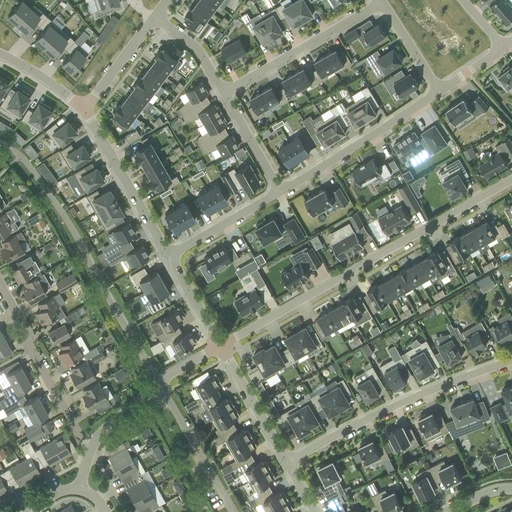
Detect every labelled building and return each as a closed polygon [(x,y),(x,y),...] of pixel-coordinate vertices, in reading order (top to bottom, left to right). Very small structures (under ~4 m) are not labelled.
[(30,8),(21,0),(8,16),(17,24),(30,8)] [(119,3),(118,0),(93,0),(97,10),(95,11),(97,17),(111,13),(109,7),(119,3)] [(212,0),(199,0),(198,2),(213,13),(219,5),(212,0)] [(298,0),(293,3),(303,20),(313,15),(307,4),(312,1),(311,0),(298,0)] [(511,6),(506,0),(493,0),(494,1),(490,5),(496,12),(501,17),(501,18),(506,24),(511,19),(511,6)] [(213,13),(198,2),(192,10),(206,21),(213,13)] [(303,20),(293,3),(284,8),(281,4),(276,7),(282,18),(288,15),(294,26),(303,20)] [(33,4),(30,8),(17,24),(26,31),(34,22),(39,26),(47,16),(33,4)] [(277,22),(282,19),(276,8),(270,11),(273,15),(263,20),(273,38),(283,32),(277,22)] [(192,10),(191,9),(185,16),(186,18),(185,19),(194,26),(190,31),(202,40),(213,26),(206,21),(192,10)] [(247,12),(242,15),(246,22),(251,19),(247,12)] [(61,29),(47,16),(39,26),(44,30),(35,40),(44,48),(58,32),(61,29)] [(239,27),(243,21),(237,18),(234,23),(239,27)] [(273,38),(263,20),(254,26),(252,22),(246,25),(252,36),(258,33),(264,43),(273,38)] [(356,28),(344,35),(349,43),(359,37),(361,40),(367,37),(371,44),(387,35),(379,23),(367,31),(363,24),(356,28)] [(107,36),(111,31),(105,27),(101,32),(107,36)] [(80,43),(89,34),(84,29),(75,39),(80,43)] [(66,40),(58,32),(44,48),(53,55),(61,46),(66,50),(74,40),(70,36),(66,40)] [(240,39),(222,49),(229,63),(248,52),(240,39)] [(88,53),(74,40),(66,50),(71,54),(62,64),(71,72),(88,53)] [(155,57),(156,58),(156,57),(171,68),(175,71),(182,62),(177,59),(183,52),(174,44),(168,52),(163,48),(162,50),(161,49),(155,57)] [(378,50),(364,59),(369,66),(372,64),(375,68),(381,64),(386,72),(402,62),(402,61),(403,60),(399,54),(398,55),(394,48),(382,56),(378,50)] [(336,49),(326,56),(334,70),(341,65),(343,69),(352,64),(345,51),(339,54),(336,49)] [(334,70),(326,56),(315,62),(323,75),(317,79),(320,83),(328,78),(326,74),(334,70)] [(156,57),(156,58),(150,65),(165,76),(171,68),(156,57)] [(165,76),(150,65),(144,73),(159,84),(165,76)] [(511,66),(511,67),(509,65),(503,69),(505,71),(499,77),(500,79),(498,80),(504,88),(506,86),(508,89),(511,85),(511,66)] [(304,68),(293,74),(302,88),(309,84),(311,87),(320,83),(317,79),(313,71),(308,74),(304,68)] [(402,69),(383,81),(391,94),(398,89),(402,97),(419,86),(411,73),(406,76),(402,69)] [(159,84),(144,73),(142,77),(140,76),(139,77),(140,78),(138,81),(153,92),(159,84)] [(302,88),(293,74),(283,80),(286,87),(281,90),(285,97),(288,101),(296,96),(294,93),(302,88)] [(153,92),(138,81),(136,84),(135,83),(134,84),(135,85),(132,89),(146,100),(153,92)] [(178,109),(182,115),(206,101),(203,96),(208,93),(202,82),(185,92),(189,99),(178,109)] [(272,86),(261,92),(269,106),(277,102),(279,106),(288,101),(285,97),(280,100),(272,86)] [(373,116),(377,113),(368,100),(374,96),(367,86),(361,90),(365,96),(355,102),(367,121),(374,117),(373,116)] [(132,89),(126,97),(141,108),(146,112),(152,104),(146,100),(132,89)] [(0,106),(17,117),(29,97),(28,96),(29,95),(22,90),(21,92),(17,90),(12,98),(6,95),(0,104),(0,106)] [(269,106),(261,92),(251,98),(254,105),(249,108),(255,119),(264,114),(262,111),(269,106)] [(473,113),(480,109),(483,112),(483,113),(489,108),(479,96),(473,101),(473,102),(469,105),(464,98),(446,110),(455,124),(472,112),(473,113)] [(141,108),(126,97),(120,105),(134,116),(141,108)] [(209,107),(206,101),(182,115),(186,122),(200,117),(204,124),(222,113),(218,106),(216,107),(214,104),(209,107)] [(367,121),(355,102),(345,108),(342,102),(336,105),(342,115),(348,112),(356,126),(360,124),(361,125),(367,121)] [(38,130),(51,111),(49,110),(51,108),(44,104),(43,106),(39,103),(33,112),(28,108),(21,119),(38,130)] [(120,105),(119,104),(113,112),(114,113),(113,114),(117,117),(114,122),(124,130),(128,125),(134,116),(120,105)] [(337,119),(342,115),(336,105),(330,109),(334,115),(324,121),(336,140),(343,136),(342,135),(346,132),(337,119)] [(226,120),(222,113),(204,124),(208,131),(196,140),(200,147),(224,133),(221,127),(226,125),(224,121),(226,120)] [(58,147),(76,132),(75,131),(77,130),(72,123),(70,125),(67,121),(59,127),(55,122),(45,130),(58,147)] [(336,140),(324,121),(314,127),(325,145),(329,143),(330,144),(336,140)] [(4,124),(1,130),(10,135),(13,129),(4,124)] [(447,144),(435,125),(422,133),(422,134),(418,137),(414,131),(394,145),(404,161),(410,157),(415,164),(424,158),(419,151),(429,144),(435,153),(447,144)] [(128,143),(140,136),(136,130),(125,137),(128,143)] [(15,131),(11,135),(16,140),(21,136),(15,131)] [(300,136),(290,143),(300,159),(310,153),(302,140),(311,135),(309,131),(300,136)] [(227,138),(224,133),(200,147),(204,153),(218,148),(222,156),(238,146),(232,136),(227,138)] [(140,161),(156,152),(147,137),(141,140),(144,146),(135,151),(135,153),(134,154),(139,162),(140,162),(140,161)] [(480,165),(487,177),(508,165),(504,159),(510,156),(510,157),(511,155),(511,143),(509,138),(502,142),(502,143),(496,146),(499,152),(488,158),(489,160),(480,165)] [(300,159),(290,143),(280,149),(290,165),(300,159)] [(26,153),(33,148),(29,144),(23,149),(26,153)] [(70,169),(90,156),(89,155),(91,154),(86,147),(85,148),(82,144),(74,149),(71,144),(59,151),(70,169)] [(467,159),(476,155),(472,146),(463,150),(467,159)] [(236,156),(246,154),(244,147),(234,150),(236,156)] [(145,170),(161,161),(156,152),(140,161),(140,162),(145,170)] [(445,167),(446,169),(439,173),(448,190),(447,191),(450,197),(451,196),(452,197),(467,188),(462,179),(469,175),(459,158),(452,163),(445,167)] [(391,174),(385,163),(378,167),(373,159),(352,171),(360,185),(381,173),(384,178),(391,174)] [(398,167),(394,160),(389,163),(393,170),(398,167)] [(150,179),(166,170),(161,161),(145,170),(150,178),(150,179)] [(73,173),(83,192),(103,180),(103,179),(104,178),(100,171),(99,172),(96,168),(88,172),(85,166),(73,173)] [(243,186),(246,192),(260,184),(249,166),(236,173),(234,169),(221,177),(230,193),(243,186)] [(57,181),(48,168),(42,173),(46,179),(51,185),(57,181)] [(171,179),(166,170),(150,179),(150,178),(148,179),(153,188),(155,187),(156,188),(165,183),(168,189),(180,182),(176,176),(171,179)] [(413,177),(411,174),(406,172),(402,174),(406,181),(413,177)] [(413,213),(421,208),(407,184),(399,188),(413,213)] [(227,201),(218,185),(207,191),(217,207),(227,201)] [(337,200),(341,207),(349,203),(340,187),(332,192),(328,195),(325,188),(305,200),(313,215),(333,203),(333,202),(337,200)] [(117,201),(113,193),(111,194),(109,190),(100,195),(97,190),(85,196),(95,214),(117,201)] [(217,207),(207,191),(197,196),(207,213),(217,207)] [(114,219),(122,214),(120,210),(122,209),(117,201),(95,214),(105,231),(117,225),(114,219)] [(195,220),(186,203),(175,209),(185,225),(195,220)] [(402,226),(410,221),(401,205),(378,218),(387,234),(396,229),(396,230),(403,227),(402,226)] [(73,207),(69,210),(74,216),(77,214),(73,207)] [(185,225),(175,209),(165,215),(175,231),(185,225)] [(10,233),(18,228),(9,210),(0,215),(0,236),(10,231),(10,233)] [(349,216),(356,229),(363,225),(356,212),(349,216)] [(39,229),(45,226),(39,213),(27,219),(30,225),(35,223),(39,229)] [(305,237),(294,218),(284,224),(285,225),(280,228),(274,218),(264,224),(263,222),(256,226),(257,228),(256,228),(264,243),(273,238),(276,241),(285,236),(284,235),(289,232),(295,243),(305,237)] [(503,236),(497,226),(496,224),(490,227),(487,220),(478,226),(488,242),(496,237),(498,239),(503,236)] [(101,262),(132,244),(129,238),(135,234),(129,222),(113,231),(119,241),(103,251),(103,252),(97,255),(101,262)] [(350,223),(327,236),(340,260),(364,246),(355,232),(350,223)] [(504,237),(510,234),(503,223),(497,226),(503,236),(504,237)] [(478,226),(469,231),(479,247),(482,252),(490,247),(488,242),(478,226)] [(364,238),(369,235),(366,227),(360,229),(364,238)] [(1,242),(4,247),(0,249),(7,261),(23,252),(19,243),(26,240),(21,231),(1,242)] [(461,236),(470,252),(479,247),(469,231),(461,236)] [(318,235),(311,238),(315,249),(322,246),(318,235)] [(470,252),(461,236),(460,235),(450,241),(454,248),(449,251),(456,263),(461,260),(460,258),(470,252)] [(135,249),(132,244),(101,262),(104,268),(111,264),(111,265),(127,256),(133,266),(149,257),(142,245),(135,249)] [(306,271),(313,267),(313,268),(322,264),(312,247),(308,249),(306,246),(289,256),(294,266),(281,273),(290,289),(309,277),(306,271)] [(208,266),(211,272),(217,269),(218,270),(219,270),(218,269),(225,265),(225,266),(226,265),(225,264),(231,261),(232,262),(239,258),(232,247),(226,250),(224,247),(217,251),(216,250),(216,251),(212,252),(212,253),(203,258),(207,264),(206,265),(207,267),(208,266)] [(440,278),(441,279),(456,270),(447,254),(442,257),(438,250),(428,256),(428,257),(440,278)] [(12,270),(18,281),(32,273),(27,265),(34,261),(29,254),(15,262),(18,266),(12,270)] [(260,254),(254,257),(255,259),(259,265),(265,262),(260,254)] [(440,278),(428,257),(420,262),(428,277),(429,277),(432,283),(440,278)] [(244,266),(248,274),(250,273),(257,268),(260,267),(259,265),(255,259),(244,266)] [(428,277),(420,262),(411,266),(420,282),(428,277)] [(403,271),(412,286),(420,282),(411,266),(407,269),(407,268),(403,271)] [(136,285),(141,285),(145,291),(163,281),(157,271),(148,276),(144,267),(130,275),(136,285)] [(250,273),(259,288),(266,284),(257,268),(250,273)] [(395,276),(404,291),(412,286),(403,271),(399,273),(395,276)] [(73,273),(55,282),(61,292),(74,284),(76,283),(78,282),(78,281),(80,280),(75,272),(73,273)] [(51,287),(44,273),(25,283),(28,289),(27,289),(29,293),(26,295),(30,303),(46,294),(44,291),(51,287)] [(480,288),(493,280),(489,274),(476,281),(480,288)] [(387,280),(396,296),(404,291),(395,276),(387,280)] [(396,296),(387,280),(379,285),(388,301),(396,296)] [(169,292),(163,281),(145,291),(149,298),(146,303),(152,313),(165,305),(160,296),(169,292)] [(76,283),(74,284),(71,288),(77,293),(81,287),(76,283)] [(236,302),(234,303),(238,309),(240,308),(244,315),(251,311),(252,312),(257,308),(265,303),(256,288),(255,289),(254,285),(246,289),(248,293),(235,300),(236,302)] [(388,301),(379,285),(378,285),(368,291),(372,297),(366,300),(374,313),(379,310),(378,306),(388,301)] [(59,306),(53,295),(38,304),(41,310),(36,313),(42,323),(57,315),(54,309),(59,306)] [(343,302),(344,303),(353,318),(357,326),(372,317),(363,300),(357,303),(354,296),(343,302)] [(459,302),(459,315),(471,316),(472,303),(459,302)] [(353,318),(344,303),(335,308),(344,323),(353,318)] [(157,334),(161,341),(180,329),(177,324),(183,321),(180,316),(182,315),(178,307),(159,318),(160,319),(157,321),(163,331),(157,334)] [(344,323),(335,308),(326,313),(335,328),(344,323)] [(79,316),(76,310),(64,317),(67,322),(79,316)] [(501,324),(494,328),(503,343),(511,338),(511,337),(511,336),(511,328),(511,327),(511,326),(511,315),(510,311),(498,318),(501,324)] [(335,328),(326,313),(317,318),(321,324),(315,327),(323,340),(328,337),(326,334),(335,328)] [(483,339),(489,335),(481,321),(462,331),(474,352),(475,353),(483,348),(482,347),(487,345),(483,339)] [(71,334),(65,323),(49,332),(52,337),(50,338),(52,343),(54,341),(55,343),(71,334)] [(451,323),(447,325),(451,332),(455,330),(451,323)] [(296,333),(306,351),(309,357),(325,348),(317,335),(312,338),(306,327),(296,333)] [(180,329),(161,341),(164,346),(169,343),(175,353),(188,346),(189,348),(198,342),(194,335),(191,336),(189,331),(183,335),(180,329)] [(462,344),(463,344),(455,330),(451,332),(450,332),(441,334),(442,341),(438,344),(449,363),(462,356),(456,347),(462,344)] [(297,356),(306,351),(296,333),(286,339),(292,349),(286,352),(293,363),(299,360),(297,356)] [(5,338),(0,341),(0,360),(4,359),(1,353),(11,348),(5,338)] [(83,354),(74,339),(61,346),(64,350),(59,353),(65,365),(83,355),(83,354)] [(410,359),(420,377),(422,376),(422,377),(428,375),(427,373),(429,372),(432,370),(434,369),(429,360),(436,356),(427,340),(422,343),(406,352),(410,359)] [(362,346),(367,356),(373,353),(368,343),(362,346)] [(275,345),(265,351),(276,368),(284,363),(287,367),(293,363),(286,352),(281,355),(275,345)] [(86,359),(99,352),(96,347),(83,354),(83,355),(86,359)] [(276,368),(265,351),(264,349),(254,354),(261,367),(249,373),(257,387),(263,384),(261,381),(278,372),(276,368)] [(393,387),(394,389),(407,381),(399,368),(406,364),(402,357),(395,361),(394,359),(380,366),(384,373),(385,372),(390,382),(389,382),(392,388),(393,387)] [(95,377),(85,360),(71,368),(74,374),(71,375),(78,387),(95,377)] [(0,385),(2,389),(12,384),(26,375),(21,366),(11,371),(8,366),(0,370),(0,385)] [(370,378),(358,385),(367,401),(368,401),(369,402),(374,399),(373,398),(380,394),(372,381),(379,377),(373,366),(365,370),(370,378)] [(220,381),(216,373),(207,379),(207,380),(195,387),(200,397),(195,401),(194,400),(186,404),(187,405),(186,406),(189,412),(196,408),(202,405),(202,404),(218,395),(215,390),(220,387),(218,382),(220,381)] [(0,402),(3,408),(24,396),(21,391),(32,385),(26,375),(12,384),(2,389),(6,397),(0,400),(0,402)] [(339,386),(329,392),(340,409),(349,404),(344,393),(350,390),(343,379),(337,382),(339,386)] [(90,409),(108,399),(98,382),(83,390),(86,396),(83,397),(90,409)] [(508,417),(506,413),(511,410),(511,384),(511,385),(511,386),(502,390),(507,403),(502,405),(501,402),(490,407),(498,423),(508,417)] [(340,409),(329,392),(327,388),(312,397),(318,408),(324,405),(330,415),(340,409)] [(271,398),(266,391),(261,394),(265,401),(270,399),(271,398)] [(112,405),(120,401),(116,394),(108,398),(112,405)] [(3,408),(7,415),(19,408),(23,416),(28,413),(43,405),(37,395),(27,401),(24,396),(3,408)] [(219,415),(235,406),(231,401),(229,402),(226,397),(221,401),(218,395),(202,404),(202,405),(196,408),(200,414),(201,413),(207,422),(213,418),(213,419),(214,419),(219,415)] [(313,411),(318,408),(312,397),(306,400),(308,404),(299,409),(309,427),(318,421),(313,411)] [(459,404),(451,407),(455,420),(457,425),(459,424),(480,416),(482,421),(490,418),(483,401),(476,404),(474,398),(465,402),(465,401),(459,404)] [(41,426),(38,420),(48,415),(43,405),(28,413),(23,416),(23,418),(27,425),(29,426),(24,428),(27,434),(41,426)] [(309,427),(299,409),(297,405),(280,415),(279,412),(273,415),(281,429),(293,422),(300,435),(310,429),(309,427)] [(238,412),(235,406),(219,415),(214,419),(213,419),(219,429),(217,430),(220,436),(236,427),(233,421),(238,418),(236,413),(238,412)] [(441,415),(435,418),(433,412),(426,416),(425,414),(419,417),(420,419),(418,420),(429,440),(449,430),(441,415)] [(405,431),(403,426),(388,433),(389,433),(387,434),(390,441),(392,440),(396,448),(403,445),(406,450),(419,444),(411,428),(405,431)] [(231,450),(253,438),(249,432),(247,433),(244,429),(239,432),(236,427),(220,436),(215,439),(219,444),(225,440),(231,450)] [(140,433),(144,440),(153,435),(149,428),(140,433)] [(51,442),(61,460),(64,458),(65,458),(64,457),(71,453),(66,444),(71,441),(67,433),(51,442)] [(256,443),(253,438),(231,450),(237,460),(232,463),(235,469),(238,467),(254,458),(251,453),(256,449),(254,445),(256,443)] [(43,466),(35,451),(28,439),(19,444),(25,454),(28,452),(30,456),(20,462),(30,480),(34,478),(34,479),(34,478),(41,474),(38,469),(43,466)] [(108,457),(114,468),(132,458),(136,455),(135,453),(137,452),(133,443),(130,445),(127,440),(123,442),(118,445),(121,450),(108,457)] [(376,445),(373,440),(366,444),(366,442),(360,445),(360,446),(359,447),(367,463),(374,459),(376,465),(384,461),(390,458),(382,443),(376,445)] [(61,460),(51,442),(35,451),(43,466),(48,463),(50,466),(57,462),(57,463),(57,462),(61,460)] [(157,445),(152,448),(155,453),(161,450),(157,445)] [(507,452),(495,456),(499,467),(511,462),(507,452)] [(133,478),(141,474),(132,458),(114,468),(120,478),(123,477),(126,482),(133,478)] [(243,472),(249,481),(271,469),(267,463),(265,465),(262,460),(257,463),(254,458),(238,467),(241,473),(243,472)] [(389,473),(395,470),(390,458),(384,461),(389,473)] [(444,460),(430,467),(435,476),(434,477),(437,483),(444,479),(447,485),(454,481),(455,483),(461,480),(460,478),(461,478),(453,462),(446,466),(444,460)] [(326,483),(320,486),(329,501),(341,495),(338,489),(335,490),(331,483),(341,478),(333,461),(325,465),(324,464),(316,467),(318,472),(320,471),(326,483)] [(4,471),(9,480),(14,477),(19,486),(26,482),(27,483),(27,482),(30,480),(20,462),(4,471)] [(420,497),(420,498),(435,491),(429,479),(434,477),(435,476),(430,467),(417,473),(420,479),(413,482),(417,491),(415,491),(418,498),(420,497)] [(403,468),(398,470),(401,478),(406,475),(403,468)] [(256,498),(272,489),(268,484),(274,481),(272,476),(274,475),(271,469),(249,481),(255,491),(252,493),(256,498)] [(9,492),(8,490),(13,487),(9,480),(4,471),(0,473),(0,496),(2,496),(2,497),(3,497),(2,496),(9,492)] [(126,489),(132,500),(150,490),(141,474),(133,478),(136,483),(126,489)] [(179,493),(185,490),(179,479),(173,482),(179,493)] [(377,489),(373,482),(366,485),(370,492),(377,489)] [(266,511),(268,511),(288,500),(285,495),(283,496),(280,491),(275,495),(272,489),(256,498),(259,504),(261,503),(266,511)] [(379,511),(385,508),(387,511),(391,511),(395,510),(396,511),(402,509),(401,507),(402,507),(395,491),(388,495),(385,489),(372,496),(379,511)] [(159,506),(150,490),(132,500),(138,510),(148,505),(151,510),(159,506)] [(347,493),(341,495),(345,501),(350,499),(347,493)] [(357,511),(357,510),(352,511),(345,511),(341,503),(345,501),(341,495),(329,501),(335,511),(357,511)] [(292,506),(288,500),(268,511),(292,511),(290,507),(292,506)]
